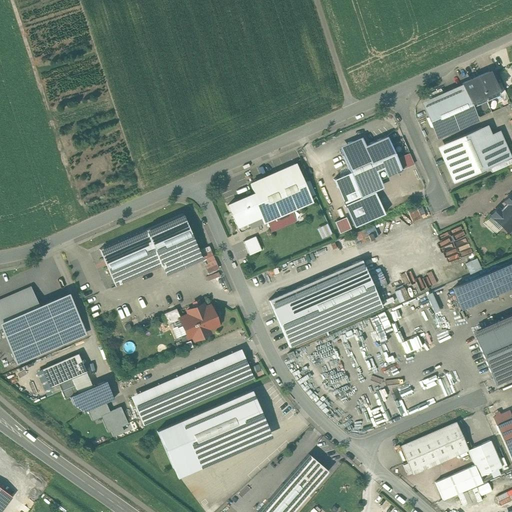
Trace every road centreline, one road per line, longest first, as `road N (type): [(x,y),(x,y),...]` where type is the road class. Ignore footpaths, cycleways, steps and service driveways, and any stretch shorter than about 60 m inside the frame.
road 1 (residential): [(193,182),(284,377),(358,452)]
road 2 (residential): [(0,257),(193,182)]
road 3 (residential): [(352,111),(511,38)]
road 4 (residential): [(193,182),(352,111)]
road 5 (primary): [(0,419),(127,511)]
road 6 (residential): [(358,452),(475,399)]
